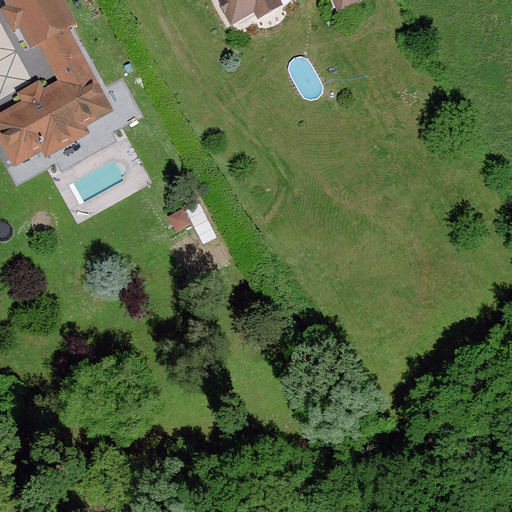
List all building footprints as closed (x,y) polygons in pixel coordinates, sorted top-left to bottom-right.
[(72,24),(58,0),(3,0),(9,10),(19,27),(28,22),(40,43),(64,84),(41,97),(44,101),(29,108),(28,104),(0,119),(0,136),(16,163),(44,148),(47,155),(86,133),(83,126),(97,118),(85,97),(98,90),(64,28),(72,24)] [(220,0),(231,18),(252,5),(254,8),(256,10),(259,11),(262,11),(265,11),(268,9),(270,8),(272,5),(274,2),(273,0),(220,0)] [(361,0),(335,0),(342,11),(361,0)] [(19,27),(9,10),(3,14),(13,31),(19,27)] [(40,43),(28,22),(19,27),(31,48),(40,43)] [(22,95),(28,104),(29,108),(44,101),(41,97),(36,88),(22,95)] [(110,111),(98,90),(85,97),(97,118),(110,111)]
